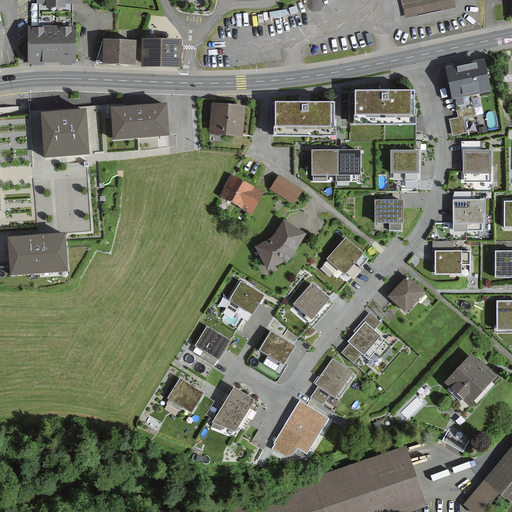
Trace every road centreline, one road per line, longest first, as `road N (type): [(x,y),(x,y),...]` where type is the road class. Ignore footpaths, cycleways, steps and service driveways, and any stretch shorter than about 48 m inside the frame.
road 1 (residential): [(262,81),(262,151),(394,262)]
road 2 (residential): [(422,54),(442,169),(429,215),(394,262)]
road 3 (secondary): [(0,83),(187,83)]
road 4 (residential): [(394,262),(282,400)]
road 5 (secondary): [(262,81),(422,54)]
